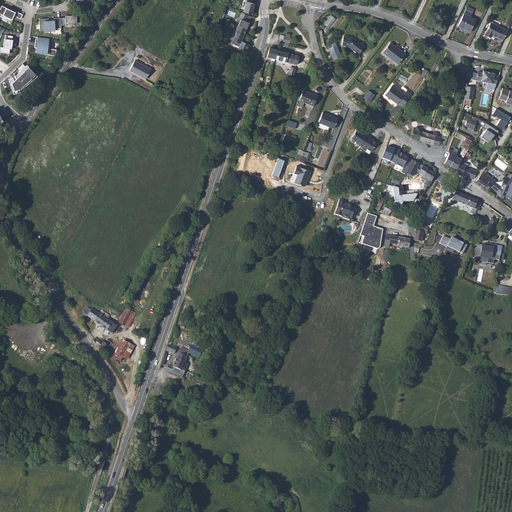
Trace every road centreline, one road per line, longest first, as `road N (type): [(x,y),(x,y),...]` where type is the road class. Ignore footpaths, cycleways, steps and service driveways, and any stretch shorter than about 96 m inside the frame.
road 1 (secondary): [(263,0),(258,50),(136,413)]
road 2 (residential): [(511,219),(350,105),(324,74),(311,3)]
road 3 (residential): [(0,197),(9,227),(111,379)]
road 4 (residential): [(311,3),(372,11),(453,47),(511,60)]
road 5 (unclassified): [(117,0),(22,123)]
